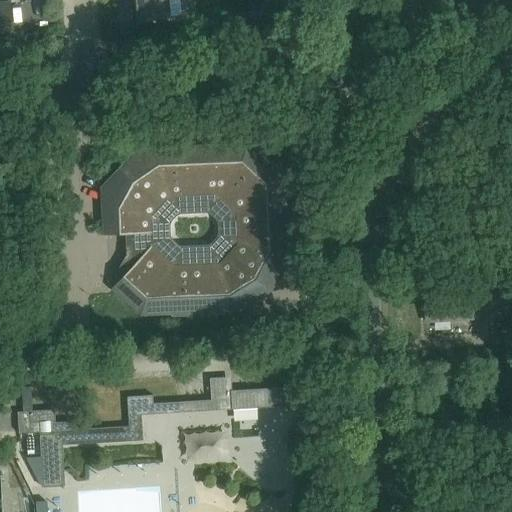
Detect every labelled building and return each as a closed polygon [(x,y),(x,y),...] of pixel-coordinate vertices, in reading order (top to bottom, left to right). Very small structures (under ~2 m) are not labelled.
[(126,0),(129,20),(168,16),(166,0),(126,0)] [(0,40),(12,40),(9,2),(0,2),(0,40)] [(247,10),(248,25),(276,22),(274,8),(247,10)] [(408,43),(420,42),(419,30),(408,31),(408,43)] [(103,185),(106,233),(125,232),(126,254),(124,256),(125,258),(127,256),(136,264),(115,287),(141,311),(171,310),(173,314),(223,312),(224,307),(253,306),(284,273),(282,244),(286,242),(284,191),(280,190),(279,177),(246,146),(134,151),(103,185)] [(491,296),(503,282),(482,264),(470,278),(491,296)] [(473,318),(471,292),(458,293),(457,284),(446,285),(446,294),(424,295),(425,321),(473,318)] [(104,386),(103,369),(93,370),(94,386),(104,386)] [(231,390),(232,409),(257,408),(256,389),(231,390)] [(310,436),(308,394),(288,394),(289,405),(293,404),(296,437),(310,436)] [(62,432),(61,422),(55,423),(54,409),(16,411),(18,434),(39,433),(41,487),(64,486),(62,432)] [(309,440),(297,441),(298,465),(310,464),(309,440)]
